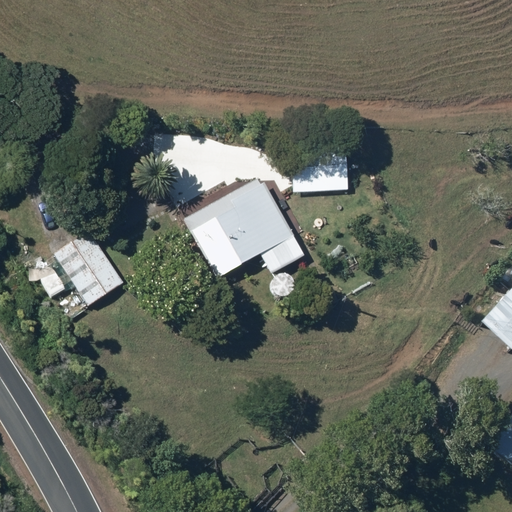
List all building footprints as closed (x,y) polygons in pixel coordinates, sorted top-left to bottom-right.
[(292,151),(294,193),(344,191),(342,149),(292,151)] [(189,218),(181,222),(217,284),(257,260),(269,281),(305,260),(250,166),(182,206),(189,218)] [(90,233),(53,255),(87,312),(124,290),(90,233)] [(511,291),(479,332),(511,359),(511,291)] [(511,415),(490,455),(511,466),(511,415)]
